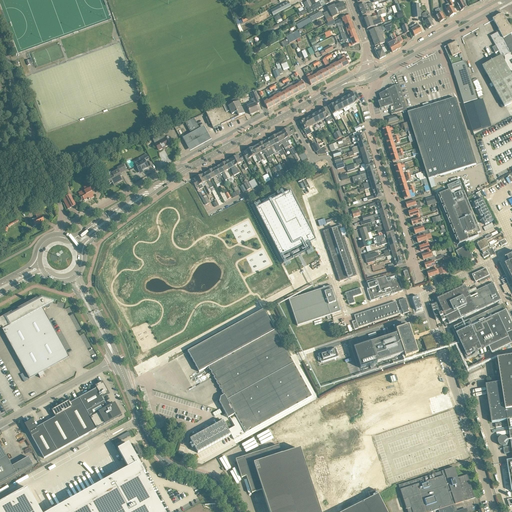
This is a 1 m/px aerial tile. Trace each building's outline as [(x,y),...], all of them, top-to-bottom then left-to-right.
[(306,7),(303,8),(304,10),(305,10),(311,7),(312,6),(309,0),(304,3),(306,7)] [(444,6),(450,17),(456,14),(452,7),(454,6),(450,0),(446,0),(448,4),(444,6)] [(456,0),(458,3),(456,4),(460,11),(464,9),(464,10),(465,9),(464,8),(466,7),(464,4),(465,4),(463,0),(462,1),(461,0),(456,0)] [(288,2),(278,8),(280,12),(291,7),(288,2)] [(333,12),(345,7),(343,3),(342,3),(341,2),(327,8),(328,11),(323,14),(320,12),(317,14),(310,17),(310,18),(296,25),(299,30),(310,24),(312,23),(312,22),(324,16),(333,12)] [(366,4),(359,6),(361,11),(373,7),(378,5),(378,2),(374,3),(372,4),(371,3),(366,5),(366,4)] [(312,6),(311,7),(313,11),(321,7),(320,5),(319,3),(316,4),(312,6)] [(373,7),(361,11),(362,16),(369,14),(369,13),(374,11),(376,10),(376,9),(381,8),(379,4),(378,5),(373,7)] [(392,7),(394,14),(401,11),(399,5),(395,7),(395,6),(392,7)] [(346,10),(345,7),(333,12),(324,16),(328,23),(333,20),(332,18),(340,14),(339,13),(346,10)] [(436,16),(440,23),(445,19),(442,13),(441,13),(438,9),(435,11),(438,15),(436,16)] [(425,23),(428,29),(434,26),(432,22),(433,21),(428,12),(422,16),(422,21),(423,24),(425,23)] [(500,32),(491,37),(496,46),(495,47),(496,50),(495,51),(496,54),(499,52),(502,56),(511,74),(511,29),(508,22),(508,23),(507,21),(509,20),(508,18),(506,19),(506,18),(504,14),(493,20),(500,32)] [(341,27),(352,23),(349,16),(342,19),(334,22),(335,26),(340,24),(341,26),(341,27)] [(370,17),(363,19),(365,24),(377,20),(381,18),(380,16),(378,17),(378,16),(371,18),(370,17)] [(377,20),(365,24),(367,29),(374,27),(383,23),(381,18),(377,20)] [(267,30),(268,32),(289,22),(288,20),(267,30)] [(344,34),(347,33),(354,30),(352,23),(341,27),(344,34)] [(414,25),(409,27),(411,30),(414,36),(422,32),(418,26),(416,23),(414,25)] [(385,43),(382,35),(384,35),(381,27),(369,32),(375,47),(385,43)] [(347,40),(350,39),(357,37),(354,30),(347,33),(344,34),(346,40),(347,40)] [(286,37),(289,44),(297,40),(301,38),(297,31),(291,34),(286,37)] [(391,35),(390,37),(392,40),(398,50),(401,48),(399,44),(403,42),(400,36),(396,38),(394,33),(391,35)] [(357,37),(350,39),(347,40),(348,44),(343,45),(345,49),(349,47),(352,46),(359,44),(357,37)] [(390,41),(387,43),(389,47),(392,53),(398,50),(392,40),(390,41)] [(453,66),(452,66),(464,104),(478,100),(466,61),(463,62),(462,53),(459,46),(457,41),(452,43),(450,44),(445,47),(445,48),(453,66)] [(331,46),(324,50),(326,54),(333,50),(331,46)] [(376,53),(379,60),(386,56),(383,52),(380,46),(374,49),(376,53)] [(338,59),(339,62),(343,68),(349,64),(346,58),(345,58),(344,55),(338,59)] [(511,74),(502,56),(483,66),(505,107),(511,102),(511,74)] [(336,63),(333,65),(336,71),(343,68),(339,62),(336,64),(336,63)] [(330,67),(327,69),(330,75),(336,71),(333,65),(330,67)] [(323,70),(320,72),(324,78),(330,75),(327,69),(324,71),(323,70)] [(317,74),(314,76),(317,82),(324,78),(320,72),(317,73),(317,74)] [(309,74),(306,76),(308,78),(307,79),(311,85),(317,82),(314,76),(311,77),(310,74),(309,74)] [(291,82),(287,85),(293,95),(299,92),(296,86),(294,82),(292,83),(291,82)] [(299,84),(296,86),(299,92),(306,88),(302,82),(299,83),(299,84)] [(285,88),(281,89),(283,93),(287,99),(293,95),(287,85),(284,86),(285,88)] [(395,110),(391,111),(392,115),(407,110),(399,85),(395,86),(393,87),(380,95),(382,100),(381,101),(382,101),(379,102),(381,109),(391,106),(392,108),(394,107),(395,110)] [(251,94),(253,99),(251,100),(253,105),(247,107),(250,115),(259,111),(256,105),(260,103),(255,92),(251,94)] [(274,98),(271,99),(274,106),(280,102),(277,95),(275,92),(272,94),(274,98)] [(355,92),(350,95),(354,103),(359,100),(355,92)] [(280,94),(277,95),(280,102),(287,99),(283,93),(280,94)] [(350,96),(344,98),(349,106),(354,103),(350,95),(349,95),(350,96)] [(344,98),(339,101),(343,109),(349,106),(344,98)] [(431,106),(408,113),(429,180),(477,165),(456,98),(444,102),(442,99),(430,103),(431,106)] [(274,106),(271,99),(267,101),(264,102),(268,109),(274,106)] [(238,100),(226,105),(233,120),(244,114),(238,100)] [(483,100),(465,106),(473,132),(491,126),(483,100)] [(334,104),(338,112),(343,109),(339,101),(334,104)] [(334,104),(328,107),(333,115),(338,112),(334,104)] [(226,105),(214,111),(221,125),(233,120),(226,105)] [(326,108),(321,111),(325,119),(328,117),(330,121),(332,119),(326,108)] [(221,125),(214,111),(206,114),(213,129),(221,125)] [(321,111),(316,114),(320,122),(325,119),(321,111)] [(316,114),(310,117),(315,125),(320,122),(316,114)] [(387,118),(388,124),(399,120),(398,115),(387,118)] [(305,119),(309,128),(315,125),(310,117),(305,120),(305,119)] [(194,119),(185,123),(192,136),(201,131),(194,119)] [(309,128),(305,119),(299,122),(304,131),(304,130),(307,136),(310,134),(307,129),(309,128)] [(211,140),(204,127),(183,139),(190,151),(211,140)] [(383,130),(385,136),(392,134),(391,131),(394,130),(393,127),(383,130)] [(289,128),(284,131),(288,138),(289,137),(292,135),(296,143),(298,141),(291,129),(289,130),(289,128)] [(284,131),(280,133),(287,147),(290,146),(288,142),(290,140),(289,137),(288,138),(284,131)] [(275,135),(279,142),(281,145),(282,144),(286,151),(289,150),(287,147),(280,133),(276,135),(275,135)] [(358,143),(365,141),(364,137),(363,137),(362,134),(352,137),(354,144),(358,143)] [(385,136),(387,143),(394,141),(393,138),(392,134),(385,136)] [(153,140),(158,151),(169,145),(163,135),(153,140)] [(271,138),(279,152),(281,157),(284,155),(279,146),(281,145),(279,142),(275,135),(271,138)] [(271,138),(267,140),(270,147),(273,146),(274,149),(276,153),(279,152),(271,138)] [(262,142),(262,143),(270,157),(274,154),(270,147),(267,140),(262,143),(262,142)] [(352,149),(353,152),(367,147),(365,141),(358,143),(359,148),(358,148),(358,147),(352,149)] [(387,143),(389,150),(396,148),(395,144),(394,141),(387,143)] [(270,157),(262,143),(258,145),(263,155),(265,154),(270,163),(272,161),(270,157)] [(329,146),(331,151),(335,150),(338,149),(336,143),(333,144),(329,146)] [(258,145),(254,147),(263,165),(267,163),(258,145)] [(253,147),(249,150),(253,157),(255,155),(256,158),(258,163),(261,161),(253,147)] [(361,153),(362,155),(369,153),(367,147),(353,152),(354,155),(361,153)] [(289,150),(290,152),(293,156),(296,162),(300,160),(297,154),(293,148),(289,150)] [(389,150),(391,156),(398,154),(396,148),(389,150)] [(250,161),(249,159),(253,157),(249,150),(244,152),(245,154),(243,155),(247,163),(250,161)] [(304,153),(299,156),(303,163),(308,161),(307,158),(304,153)] [(355,161),(356,163),(370,159),(369,153),(362,155),(363,160),(362,160),(361,159),(355,161)] [(398,154),(391,156),(393,163),(400,161),(398,154)] [(142,163),(136,166),(140,172),(148,168),(145,161),(149,159),(146,155),(139,158),(142,163)] [(238,156),(234,158),(237,165),(242,162),(244,161),(241,156),(239,157),(238,156)] [(237,165),(234,158),(229,160),(237,175),(239,173),(237,169),(235,166),(237,165)] [(365,167),(372,165),(371,161),(370,159),(356,163),(357,167),(361,166),(361,168),(365,167)] [(232,172),(234,176),(237,175),(229,160),(229,161),(225,163),(229,170),(231,168),(232,171),(232,172)] [(343,161),(341,162),(335,163),(337,169),(345,167),(343,161)] [(225,163),(220,165),(228,179),(231,178),(228,173),(228,174),(226,171),(229,170),(225,163)] [(395,167),(397,173),(403,171),(402,168),(405,167),(404,164),(401,165),(395,167)] [(118,184),(123,181),(120,177),(122,176),(120,174),(127,170),(124,165),(117,168),(118,170),(112,174),(113,176),(107,180),(110,185),(112,183),(114,186),(118,184)] [(220,165),(216,168),(220,174),(222,173),(223,176),(225,181),(228,179),(220,165)] [(372,165),(365,167),(367,171),(365,172),(365,171),(358,173),(359,176),(374,171),(374,169),(372,165)] [(134,168),(130,170),(136,180),(144,175),(142,172),(138,174),(134,168)] [(212,170),(215,177),(217,180),(219,184),(222,183),(219,178),(221,177),(220,174),(216,168),(212,170)] [(212,170),(207,172),(211,179),(213,178),(215,181),(214,181),(217,185),(219,184),(217,180),(215,177),(212,170)] [(358,176),(352,178),(354,183),(369,179),(376,177),(374,171),(359,176),(358,176)] [(397,173),(399,180),(405,178),(408,177),(407,174),(404,175),(403,171),(397,173)] [(207,172),(203,175),(207,182),(210,189),(213,187),(211,183),(210,183),(209,180),(211,179),(207,172)] [(198,177),(202,184),(204,183),(206,186),(205,186),(210,194),(212,193),(211,192),(212,191),(210,189),(207,182),(203,175),(198,177)] [(201,184),(202,184),(198,177),(194,179),(195,181),(193,182),(197,191),(203,188),(201,184)] [(364,187),(378,183),(376,177),(369,179),(370,184),(369,184),(369,183),(363,184),(363,185),(364,187)] [(399,180),(401,186),(410,184),(409,181),(408,180),(408,177),(405,178),(399,180)] [(79,194),(82,200),(83,199),(84,201),(88,198),(89,200),(95,197),(92,192),(95,190),(92,183),(84,187),(85,190),(79,194)] [(378,183),(364,187),(364,188),(359,190),(360,193),(365,191),(366,193),(370,192),(369,189),(370,188),(370,187),(371,187),(373,191),(380,189),(378,183)] [(410,184),(401,186),(403,193),(409,191),(412,190),(411,187),(410,184)] [(437,196),(458,246),(479,237),(478,233),(481,232),(462,186),(437,196)] [(380,189),(373,191),(374,195),(375,195),(375,196),(363,199),(364,202),(381,197),(380,193),(381,193),(380,189)] [(409,191),(403,193),(405,200),(411,198),(410,193),(412,192),(412,190),(409,191)] [(263,205),(256,209),(283,263),(312,248),(309,243),(315,240),(290,192),(276,198),(275,195),(262,202),(263,205)] [(70,195),(63,199),(68,209),(75,205),(70,195)] [(201,198),(205,205),(210,203),(206,196),(201,198)] [(426,199),(428,206),(437,204),(434,197),(426,199)] [(483,199),(475,203),(477,209),(480,207),(481,210),(478,211),(481,217),(484,215),(485,219),(483,220),(485,225),(494,221),(483,199)] [(379,211),(385,208),(384,204),(383,201),(374,203),(369,205),(370,208),(377,206),(378,210),(379,211)] [(416,201),(406,204),(408,208),(410,208),(411,210),(414,208),(415,210),(422,208),(420,202),(416,203),(416,201)] [(508,201),(498,207),(500,212),(511,207),(508,201)] [(209,245),(201,214),(197,215),(193,202),(184,204),(196,248),(209,245)] [(373,219),(388,215),(386,208),(385,208),(379,211),(378,211),(379,214),(378,214),(372,216),(373,218),(373,219)] [(422,208),(415,210),(409,212),(410,217),(417,215),(418,219),(421,218),(419,214),(420,214),(418,209),(422,208)] [(30,222),(33,227),(37,225),(44,221),(42,216),(39,210),(34,212),(37,218),(32,221),(31,219),(29,220),(30,222)] [(157,232),(158,234),(166,231),(159,218),(152,221),(153,225),(145,229),(149,236),(157,232)] [(419,224),(421,228),(423,227),(422,223),(421,218),(418,219),(411,221),(413,226),(419,224)] [(377,231),(391,226),(389,220),(382,222),(382,223),(379,224),(379,226),(374,228),(375,231),(376,231),(377,231)] [(184,260),(194,257),(184,224),(177,227),(179,231),(168,234),(169,237),(175,235),(184,260)] [(323,231),(340,282),(357,276),(340,226),(323,231)] [(386,234),(393,232),(392,228),(391,226),(377,231),(378,234),(385,232),(386,234)] [(423,235),(423,236),(431,234),(429,230),(425,231),(424,227),(423,227),(421,228),(414,230),(416,234),(419,233),(419,236),(423,235)] [(359,230),(361,236),(368,234),(366,228),(359,230)] [(395,238),(393,232),(386,234),(375,238),(377,244),(378,244),(381,243),(395,238)] [(482,255),(484,258),(489,255),(487,251),(488,251),(491,257),(494,255),(490,250),(495,247),(494,245),(499,242),(502,246),(507,243),(506,241),(502,243),(501,241),(505,239),(502,233),(491,240),(490,239),(487,241),(486,239),(476,244),(480,251),(481,250),(483,254),(486,252),(486,253),(482,255)] [(366,241),(370,240),(368,234),(361,236),(363,242),(366,241)] [(425,241),(426,245),(429,244),(427,240),(428,240),(426,235),(423,236),(417,238),(418,243),(425,241)] [(389,244),(390,247),(392,246),(397,244),(395,238),(381,243),(381,245),(382,246),(389,244)] [(383,255),(384,255),(398,250),(397,244),(392,246),(390,247),(388,247),(389,250),(378,253),(379,256),(380,256),(383,255)] [(426,245),(419,247),(421,252),(427,250),(429,253),(431,253),(430,249),(429,244),(426,245)] [(456,252),(463,265),(474,259),(467,246),(456,252)] [(393,256),(393,259),(400,256),(401,256),(399,250),(398,250),(384,255),(385,258),(393,256)] [(431,262),(432,262),(436,261),(435,257),(434,257),(434,256),(433,257),(432,253),(431,253),(422,255),(424,260),(427,259),(427,261),(431,260),(431,262)] [(400,256),(393,259),(394,262),(395,262),(396,266),(402,264),(401,261),(402,260),(400,256)] [(433,267),(434,271),(437,270),(440,269),(439,265),(436,266),(434,261),(436,261),(432,262),(431,262),(425,264),(426,269),(433,267)] [(437,270),(434,271),(428,273),(429,278),(440,274),(441,275),(446,273),(445,267),(441,268),(437,270)] [(486,268),(472,275),(476,282),(479,281),(480,283),(491,278),(486,268)] [(367,290),(371,301),(380,298),(391,294),(391,295),(403,291),(399,278),(391,281),(390,278),(386,279),(386,277),(367,282),(368,287),(369,289),(367,290)] [(465,286),(438,299),(440,305),(443,311),(444,313),(440,315),(443,322),(447,320),(449,324),(455,322),(496,302),(501,300),(493,283),(488,285),(469,294),(465,286)] [(511,290),(508,283),(502,286),(506,294),(508,293),(509,296),(511,294),(511,290)] [(289,300),(297,326),(341,312),(332,286),(289,300)] [(345,293),(349,305),(355,303),(353,297),(362,294),(360,289),(345,293)] [(2,330),(2,331),(3,330),(30,379),(38,375),(40,378),(45,375),(43,372),(69,358),(42,308),(52,303),(42,300),(39,301),(37,298),(18,309),(19,309),(20,312),(13,315),(11,313),(12,312),(0,318),(0,328),(2,327),(3,329),(2,330)] [(409,312),(408,309),(409,309),(405,299),(399,301),(403,314),(409,312)] [(354,316),(358,328),(400,314),(396,302),(354,316)] [(437,304),(432,306),(436,320),(439,320),(437,314),(440,313),(437,304)] [(499,305),(453,327),(468,360),(478,356),(476,351),(489,345),(492,353),(511,344),(511,327),(505,312),(503,313),(499,305)] [(70,307),(66,309),(71,320),(75,318),(70,307)] [(263,310),(188,352),(199,372),(208,367),(224,396),(221,398),(219,402),(228,418),(230,417),(239,432),(236,433),(238,437),(312,397),(263,310)] [(370,343),(354,348),(357,356),(358,358),(361,368),(377,363),(404,354),(405,358),(418,354),(409,326),(396,330),(397,334),(370,343)] [(422,338),(427,352),(437,349),(432,335),(422,338)] [(336,349),(318,354),(321,363),(338,357),(336,349)] [(496,384),(486,385),(492,423),(508,420),(511,447),(511,460),(509,461),(511,481),(511,357),(498,359),(501,376),(495,377),(496,384)] [(257,491),(263,511),(319,511),(314,492),(318,493),(319,495),(323,494),(325,502),(453,465),(437,413),(431,413),(430,409),(436,407),(438,413),(448,410),(436,368),(413,375),(415,380),(414,386),(410,371),(354,387),(356,394),(316,406),(321,421),(272,435),(276,446),(232,459),(238,478),(244,476),(249,494),(257,491)] [(32,421),(25,425),(44,459),(121,416),(114,404),(108,408),(102,397),(109,394),(102,382),(95,386),(96,388),(71,403),(69,401),(52,410),(55,417),(36,428),(32,421)] [(153,395),(171,400),(172,396),(154,391),(153,395)] [(223,421),(190,439),(197,453),(231,435),(223,421)] [(498,441),(498,442),(499,443),(499,444),(500,445),(501,446),(502,446),(503,447),(504,447),(505,446),(506,446),(507,445),(508,444),(508,443),(508,442),(509,441),(508,440),(508,439),(507,438),(506,437),(505,437),(504,436),(503,437),(502,437),(501,437),(500,438),(499,439),(499,440),(498,441)] [(41,511),(27,488),(0,503),(0,511),(164,511),(143,474),(145,473),(129,444),(118,450),(128,468),(114,477),(109,469),(100,474),(104,482),(50,511),(41,511)] [(0,483),(33,465),(28,457),(12,467),(0,445),(0,483)] [(433,474),(399,485),(406,508),(407,508),(407,511),(432,511),(438,510),(438,511),(466,511),(466,509),(457,511),(455,505),(465,501),(475,498),(472,489),(471,489),(466,476),(467,475),(458,478),(454,468),(435,474),(435,472),(432,473),(433,474)] [(371,499),(344,511),(386,511),(375,490),(368,494),(371,499)]
